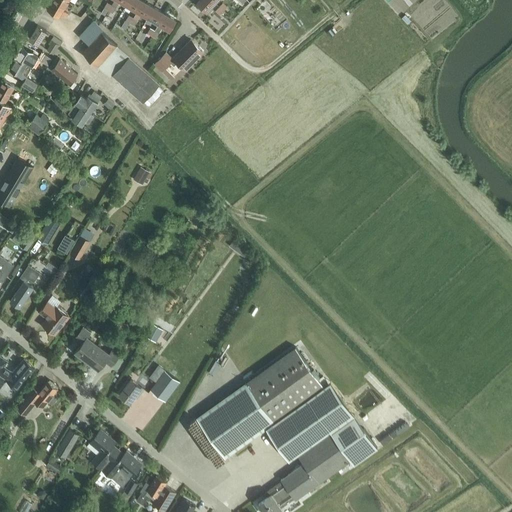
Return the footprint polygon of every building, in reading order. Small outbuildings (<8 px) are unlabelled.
[(52,0),(48,9),(60,16),(62,13),(67,15),(68,12),(64,10),(69,0),(52,0)] [(142,0),(129,0),(126,4),(132,8),(131,9),(136,12),(143,1),(142,0)] [(215,2),(212,0),(199,0),(197,2),(207,11),(215,2)] [(148,17),(154,7),(143,1),(136,12),(134,17),(130,23),(135,25),(141,15),(142,14),(148,17)] [(109,11),(112,5),(108,2),(102,13),(105,15),(108,10),(109,11)] [(224,2),(220,7),(224,10),(228,6),(224,2)] [(154,7),(148,17),(153,20),(152,22),(158,25),(165,13),(154,7)] [(220,7),(216,11),(220,15),(224,10),(220,7)] [(266,10),(261,14),(268,22),(273,17),(266,10)] [(155,29),(151,36),(156,38),(162,28),(163,28),(164,26),(170,30),(176,20),(165,13),(158,25),(155,29)] [(130,23),(134,17),(129,15),(126,20),(125,20),(122,26),(126,29),(130,23)] [(143,101),(159,83),(129,56),(130,56),(102,31),(104,29),(94,20),(80,35),(89,44),(83,51),(111,77),(113,74),(143,101)] [(38,25),(30,38),(38,43),(47,31),(38,25)] [(53,40),(47,49),(54,53),(59,45),(60,45),(63,41),(54,35),(52,39),(53,40)] [(185,69),(203,51),(191,39),(173,57),(174,58),(173,58),(166,51),(155,63),(172,80),(175,77),(165,67),(171,62),(174,65),(177,61),(185,69)] [(24,46),(17,58),(32,67),(33,65),(36,67),(41,60),(48,65),(52,58),(42,51),(40,56),(39,55),(24,46)] [(70,83),(78,73),(71,68),(72,68),(58,56),(50,66),(52,68),(51,68),(63,78),(70,83)] [(32,67),(17,58),(10,69),(25,78),(23,83),(33,89),(38,81),(27,75),(32,67)] [(15,85),(4,79),(0,86),(0,127),(12,106),(6,102),(15,85)] [(81,94),(80,95),(76,102),(91,112),(102,95),(94,90),(92,94),(90,93),(87,97),(81,94)] [(104,102),(110,109),(115,104),(109,98),(104,102)] [(90,122),(95,114),(91,112),(76,102),(69,113),(74,116),(73,118),(83,124),(86,120),(90,122)] [(31,123),(29,127),(39,135),(42,131),(48,122),(37,113),(30,122),(31,123)] [(10,172),(0,188),(0,199),(10,206),(34,166),(19,157),(10,172)] [(141,166),(134,178),(143,184),(145,181),(147,183),(150,179),(147,177),(150,171),(141,166)] [(1,212),(0,213),(0,223),(4,226),(9,218),(1,212)] [(47,223),(39,236),(49,242),(61,221),(52,216),(51,216),(47,223)] [(19,228),(15,234),(23,239),(22,240),(19,243),(28,249),(30,245),(35,239),(26,233),(19,228)] [(58,247),(67,253),(75,240),(65,234),(58,247)] [(80,259),(91,241),(81,235),(70,254),(80,259)] [(235,240),(231,245),(238,251),(242,246),(235,240)] [(0,254),(0,277),(4,280),(14,265),(4,258),(0,254)] [(17,291),(11,300),(20,306),(29,293),(34,286),(29,283),(28,282),(30,279),(30,278),(35,281),(41,272),(29,265),(13,289),(17,291)] [(70,315),(57,305),(56,307),(48,301),(40,311),(48,317),(43,323),(47,327),(47,328),(50,331),(51,330),(55,333),(70,315)] [(155,318),(160,308),(149,302),(143,312),(155,318)] [(147,331),(145,335),(147,336),(151,338),(155,341),(156,341),(163,329),(152,323),(147,331)] [(87,360),(99,344),(88,335),(91,332),(83,326),(75,337),(82,342),(75,351),(87,360)] [(99,344),(87,360),(98,368),(105,360),(112,365),(120,354),(113,349),(110,352),(99,344)] [(299,347),(200,416),(228,456),(267,429),(289,459),(298,453),(299,454),(305,462),(282,478),(282,479),(265,491),(268,495),(258,502),(264,511),(274,511),(282,507),(281,506),(295,497),(296,499),(316,484),(347,463),(350,468),(378,448),(332,381),(326,386),(325,385),(329,382),(326,378),(322,381),(299,347)] [(7,360),(0,355),(0,387),(0,388),(7,380),(17,388),(26,377),(35,366),(25,358),(13,372),(4,365),(7,360)] [(165,370),(151,389),(166,400),(180,381),(165,370)] [(139,394),(144,388),(131,378),(120,393),(130,401),(137,393),(139,394)] [(27,398),(19,407),(27,413),(37,400),(44,405),(48,400),(54,404),(59,397),(54,392),(58,387),(49,380),(40,391),(33,386),(25,396),(27,398)] [(66,456),(80,434),(70,428),(57,450),(66,456)] [(102,468),(119,448),(113,444),(116,440),(101,428),(90,441),(101,450),(92,460),(102,468)] [(119,448),(102,468),(112,476),(120,467),(131,476),(142,462),(127,450),(124,453),(119,448)] [(47,464),(59,472),(63,465),(50,458),(47,464)] [(151,484),(146,481),(140,491),(142,491),(137,499),(143,504),(147,498),(149,500),(151,497),(154,499),(153,502),(160,507),(165,510),(176,491),(171,488),(165,484),(167,481),(157,475),(151,484)] [(131,478),(124,490),(132,494),(138,483),(131,478)] [(39,492),(37,495),(43,499),(47,492),(44,490),(39,492)] [(195,511),(192,510),(196,505),(186,498),(176,511),(195,511)]
